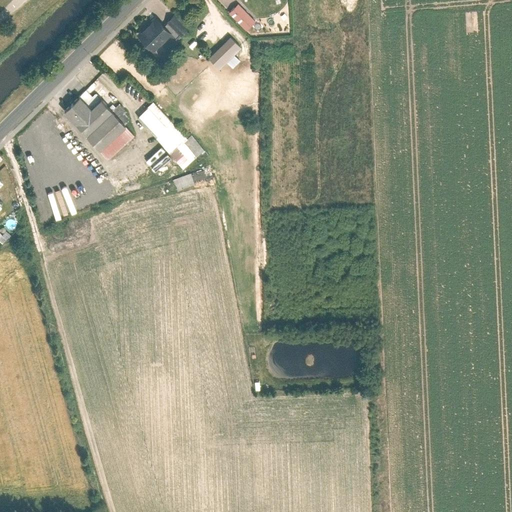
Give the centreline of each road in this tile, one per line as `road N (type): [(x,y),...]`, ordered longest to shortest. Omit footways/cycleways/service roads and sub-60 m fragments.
road 1 (track): [(2,129),(110,511)]
road 2 (tertiary): [(135,0),(0,131)]
